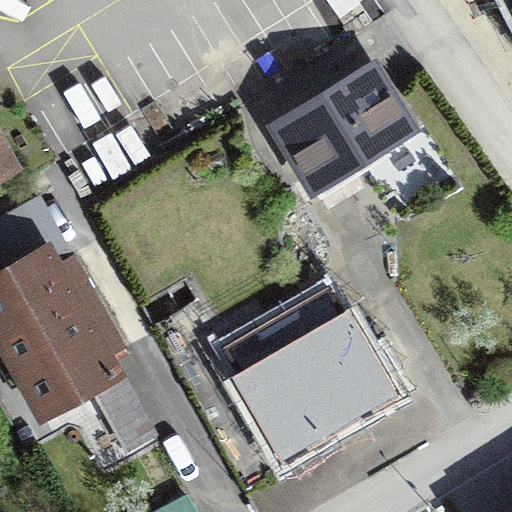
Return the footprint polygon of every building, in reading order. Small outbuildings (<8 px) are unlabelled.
[(365,0),(343,0),(351,10),(365,0)] [(286,125),(277,131),(311,189),(315,186),(327,205),(364,183),(360,178),(370,172),(365,163),(389,150),(385,144),(420,124),(376,50),(276,108),(286,125)] [(0,146),(0,173),(11,167),(0,146)] [(66,230),(0,266),(0,343),(39,413),(90,385),(125,449),(159,430),(125,368),(128,366),(122,354),(131,349),(66,230)] [(391,395),(328,284),(224,344),(236,366),(229,370),(279,459),(391,395)] [(201,511),(188,488),(144,511),(201,511)]
